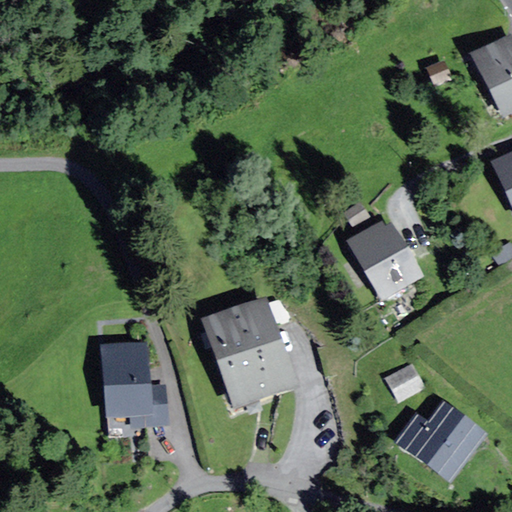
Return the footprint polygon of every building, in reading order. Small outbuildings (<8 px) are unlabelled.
[(511,115),(511,45),(510,42),(473,61),(504,119),(511,115)] [(511,158),(493,167),(511,207),(511,158)] [(385,233),(381,227),(349,246),(383,303),(420,281),(389,230),(385,233)] [(294,389),(264,307),(205,327),(234,410),(294,389)] [(149,390),(145,348),(101,352),(109,431),(167,425),(164,389),(149,390)] [(412,368),(386,382),(398,403),(424,388),(412,368)] [(398,447),(450,484),(483,438),(444,410),(431,429),(418,419),(398,447)]
